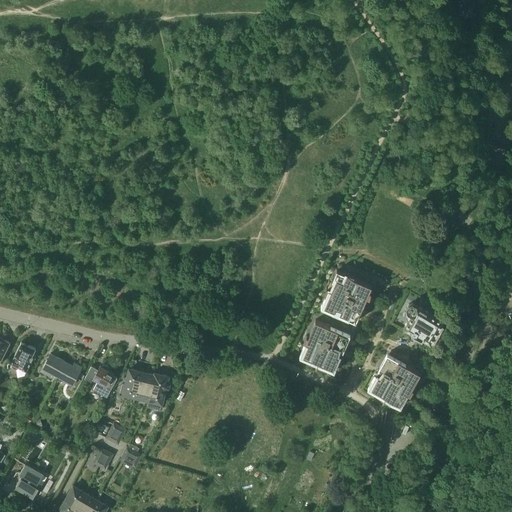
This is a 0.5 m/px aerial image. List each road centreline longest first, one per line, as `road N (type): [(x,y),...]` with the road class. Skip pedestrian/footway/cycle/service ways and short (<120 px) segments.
road 1 (track): [(352,0),(405,86),(273,360)]
road 2 (tertiary): [(511,255),(429,468),(374,511)]
road 3 (residential): [(273,360),(0,313)]
road 4 (residential): [(273,360),(373,410),(367,453),(340,511)]
road 5 (track): [(392,118),(408,123),(426,108),(430,34),(423,0)]
